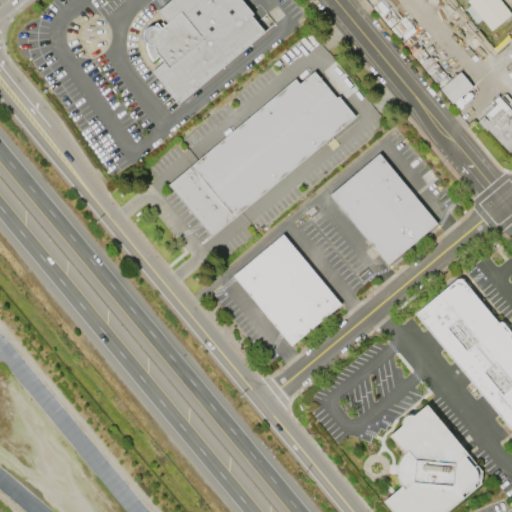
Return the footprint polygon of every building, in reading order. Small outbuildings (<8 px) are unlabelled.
[(169,0),(241,0),(253,14),(250,15),(263,31),(177,104),(151,72),(163,62),(158,56),(151,61),(148,57),(145,51),(145,45),(144,42),(142,38),(142,35),(143,33),(143,31),(145,29),(146,27),(148,27),(149,26),(152,26),(155,23),(160,28),(166,23),(156,11),(169,0)] [(511,15),(492,31),(467,1),(468,0),(499,0),(511,15)] [(335,98),(337,96),(354,117),(210,237),(167,185),(294,78),(298,84),(313,72),(335,98)] [(460,72),(473,86),(453,103),(440,89),(460,72)] [(511,150),(509,153),(487,130),(486,131),(477,122),(496,104),(493,100),(498,95),(511,109),(511,150)] [(378,153),(436,224),(386,265),(328,194),(378,153)] [(281,234),(339,304),(290,345),(232,275),(281,234)] [(508,427),(509,428),(510,428),(511,426),(511,334),(502,322),(500,322),(499,322),(497,323),(461,279),(460,278),(457,278),(455,279),(415,313),(415,314),(415,315),(508,427)] [(412,415),(425,405),(481,472),(480,473),(480,475),(480,477),(480,480),(479,482),(480,483),(445,511),(391,511),(383,501),(400,486),(399,484),(397,479),(397,476),(396,472),(397,467),(398,464),(400,459),(402,456),(403,454),(388,435),(401,425),(401,423),(401,422),(401,420),(403,417),(404,416),(406,415),(407,415),(409,414),(411,415),(412,415)]
